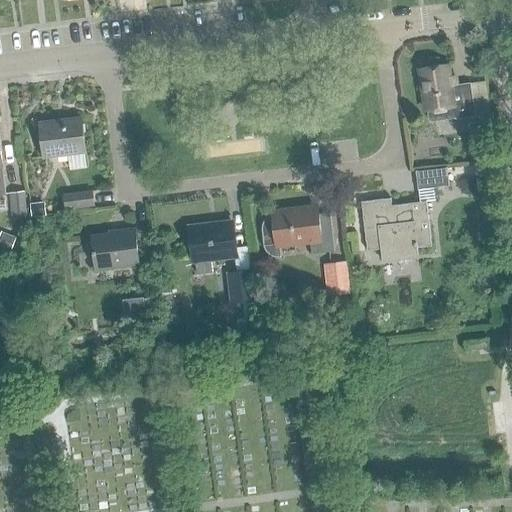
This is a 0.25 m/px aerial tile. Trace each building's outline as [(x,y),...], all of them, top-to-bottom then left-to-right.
[(447,66),(419,70),(425,112),(427,112),(428,120),(431,121),(447,119),(445,109),(453,108),(455,118),(455,120),(474,117),(469,83),(450,86),(447,66)] [(85,153),(80,120),(38,125),(42,158),(85,153)] [(469,125),(474,149),(495,145),(491,121),(469,125)] [(367,251),(380,250),(381,261),(418,256),(417,249),(431,247),(426,205),(434,204),(432,190),(449,188),(447,170),(416,174),(418,191),(420,203),(392,207),(391,199),(361,203),(367,251)] [(25,217),(24,193),(11,194),(12,218),(25,217)] [(63,196),(65,210),(93,207),(92,194),(63,196)] [(44,206),(29,208),(30,218),(45,216),(44,206)] [(262,225),(262,230),(264,245),(265,251),(269,255),(274,258),(280,257),(280,258),(281,258),(281,256),(280,256),(279,246),(310,243),(312,255),(334,252),(331,227),(317,229),(315,215),(314,208),(274,213),(274,215),(269,216),(264,219),(262,225)] [(232,226),(194,231),(197,262),(194,263),(196,276),(212,274),(211,261),(234,258),(235,258),(234,249),(232,226)] [(91,237),(95,270),(139,265),(134,229),(119,231),(120,233),(91,237)] [(6,234),(1,247),(11,251),(16,238),(6,234)] [(324,265),(328,297),(351,294),(347,263),(324,265)] [(240,281),(242,301),(254,299),(251,280),(240,281)] [(170,286),(160,287),(161,299),(171,299),(170,286)] [(488,340),(464,342),(465,352),(489,350),(488,340)] [(56,462),(53,438),(37,440),(40,464),(56,462)]
